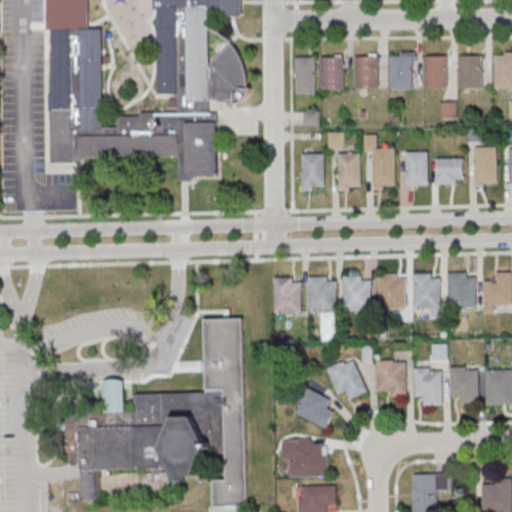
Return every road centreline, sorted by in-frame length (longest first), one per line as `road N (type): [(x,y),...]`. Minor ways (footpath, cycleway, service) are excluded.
road 1 (residential): [(511,18),(274,21)]
road 2 (residential): [(279,222),(274,21)]
road 3 (tertiary): [(183,225),(0,230)]
road 4 (tertiary): [(36,256),(181,251)]
road 5 (tertiary): [(381,245),(511,241)]
road 6 (tertiary): [(511,215),(382,219)]
road 7 (residential): [(511,441),(390,450)]
